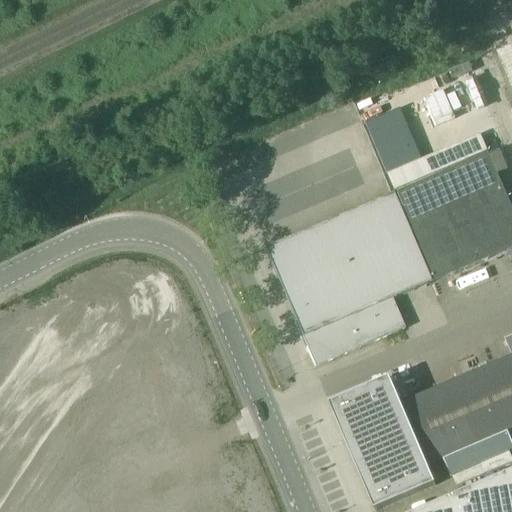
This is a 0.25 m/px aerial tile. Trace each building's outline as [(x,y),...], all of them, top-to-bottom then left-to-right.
[(487,154),(265,250),(315,368),(405,329),(392,300),(511,248),(511,211),(509,204),(511,202),(511,189),(507,178),(499,181),(487,154)] [(56,319),(14,433),(130,476),(172,362),(56,319)] [(402,404),(401,405),(428,467),(428,468),(429,467),(444,461),(451,479),(511,452),(511,444),(507,434),(511,431),(511,338),(507,341),(511,352),(511,357),(464,378),(402,404)] [(390,379),(330,405),(375,511),(436,486),(428,468),(401,405),(390,379)] [(470,497),(432,511),(511,511),(511,459),(463,481),(470,497)]
